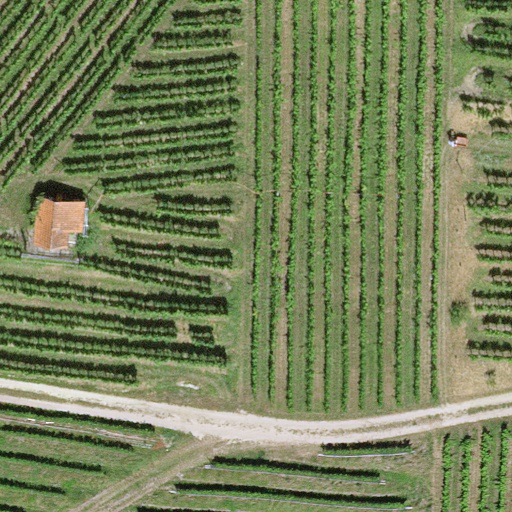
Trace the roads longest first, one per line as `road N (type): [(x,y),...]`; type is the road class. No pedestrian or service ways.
road 1 (track): [(511,406),(351,437),(279,437),(0,399)]
road 2 (track): [(75,511),(222,433)]
